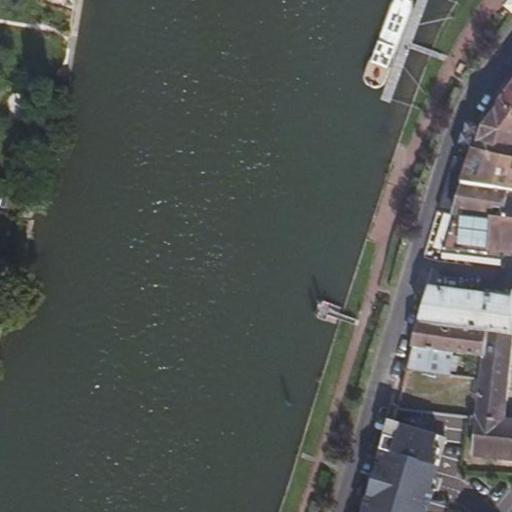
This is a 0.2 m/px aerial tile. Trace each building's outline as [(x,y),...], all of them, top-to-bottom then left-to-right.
[(511,89),(501,106),(511,114),(511,89)] [(484,126),(476,151),(511,157),(511,114),(501,106),(484,126)] [(511,157),(476,151),(464,183),(508,191),(511,190),(511,157)] [(464,183),(454,215),(501,221),(508,191),(464,183)] [(454,215),(448,242),(511,250),(511,222),(501,221),(454,215)] [(511,299),(456,293),(457,277),(437,269),(419,322),(463,328),(487,333),(511,335),(511,299)] [(452,352),(483,355),(487,333),(463,328),(419,322),(406,369),(450,376),(452,352)] [(386,444),(511,458),(511,421),(505,420),(511,351),(511,335),(487,333),(483,355),(477,416),(396,407),(386,444)] [(406,369),(403,379),(455,387),(456,377),(450,376),(406,369)] [(511,511),(511,497),(375,479),(367,507),(398,511),(511,511)]
